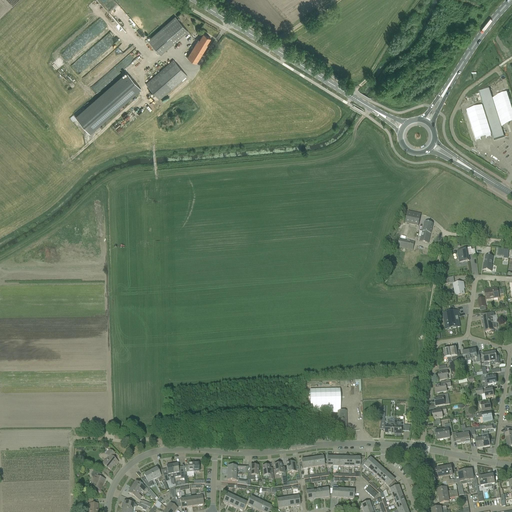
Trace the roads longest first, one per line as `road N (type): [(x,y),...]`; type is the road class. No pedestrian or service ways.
road 1 (track): [(411,447),(440,247),(452,238),(511,243)]
road 2 (secondary): [(364,104),(195,0)]
road 3 (unclassified): [(496,69),(467,89),(450,125),(459,144),(508,174),(502,189)]
road 4 (residential): [(213,453),(382,446)]
road 5 (residential): [(107,511),(118,476),(140,457),(213,453)]
road 6 (residential): [(420,448),(436,346),(466,338)]
